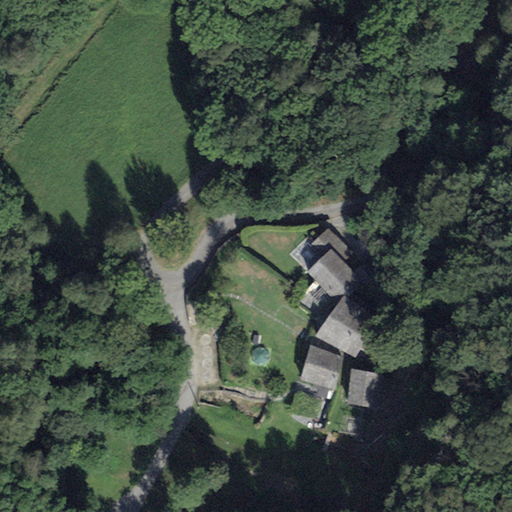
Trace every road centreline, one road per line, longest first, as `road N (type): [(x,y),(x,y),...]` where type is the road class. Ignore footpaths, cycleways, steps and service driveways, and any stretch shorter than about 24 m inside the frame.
road 1 (track): [(168,284),(228,223),(356,210),(384,198),(404,181),(505,0)]
road 2 (track): [(333,0),(339,118),(330,138),(308,159),(232,161),(196,181),(142,243),(146,273),(168,284)]
road 3 (track): [(168,284),(185,404),(128,511)]
